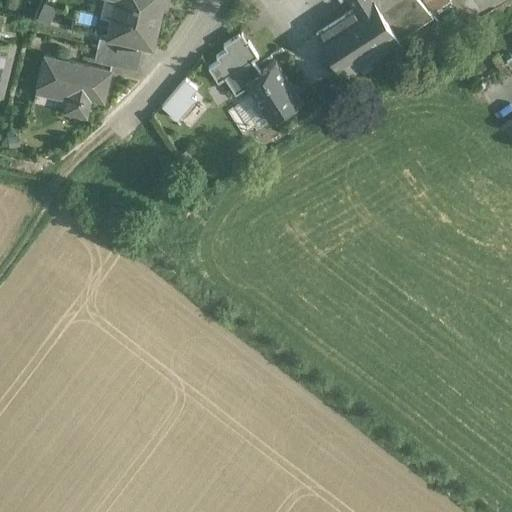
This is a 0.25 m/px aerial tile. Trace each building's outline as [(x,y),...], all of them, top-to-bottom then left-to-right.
[(163,0),(114,0),(107,34),(114,36),(114,37),(141,43),(153,46),(163,0)] [(367,0),(355,8),(316,33),(342,74),(358,64),(372,55),(399,38),(374,0),(367,0)] [(433,15),(419,0),(374,0),(399,38),(433,15)] [(428,0),(436,9),(447,0),(428,0)] [(141,43),(114,37),(114,36),(107,34),(100,33),(97,47),(138,56),(141,43)] [(239,34),(223,43),(226,48),(216,55),(219,59),(208,66),(218,81),(225,76),(236,92),(248,84),(245,80),(260,70),(253,59),(258,55),(249,40),(245,42),(239,34)] [(14,41),(0,37),(0,94),(4,78),(5,78),(10,60),(9,60),(14,41)] [(138,56),(97,47),(94,59),(135,69),(138,56)] [(111,68),(44,53),(35,92),(67,99),(65,109),(86,113),(91,95),(104,98),(111,68)] [(372,55),(358,64),(363,71),(377,63),(372,55)] [(302,100),(276,60),(260,70),(245,80),(248,84),(271,120),(302,100)] [(181,119),(184,115),(195,123),(205,109),(192,99),(200,87),(185,76),(163,107),(181,119)]
